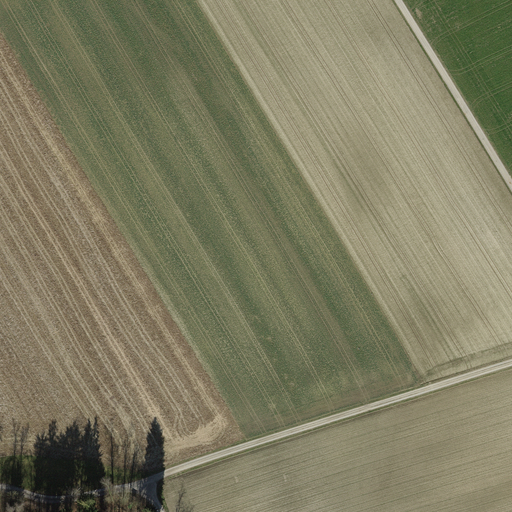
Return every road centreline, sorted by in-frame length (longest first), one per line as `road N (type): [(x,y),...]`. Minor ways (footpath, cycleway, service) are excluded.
road 1 (track): [(146,486),(218,454),(511,362)]
road 2 (track): [(397,0),(511,186)]
road 3 (track): [(161,511),(146,486),(70,495),(0,488)]
